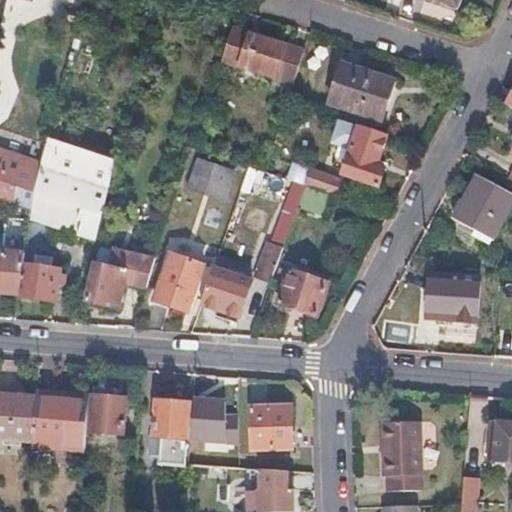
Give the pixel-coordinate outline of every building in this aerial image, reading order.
[(271,41),(233,29),(223,60),(277,77),(275,81),(296,89),(308,52),(271,41)] [(397,84),(345,67),(332,104),(384,121),(390,102),(397,84)] [(358,137),(347,134),(340,157),(350,161),(345,176),(382,188),(385,179),(388,170),(380,167),(390,137),(361,127),(358,137)] [(76,151),(48,143),(36,194),(100,215),(112,170),(74,159),(76,151)] [(195,157),(184,189),(224,203),(235,171),(195,157)] [(340,182),(292,167),(287,181),(306,187),(335,197),(340,182)] [(511,199),(511,196),(476,176),(464,197),(452,218),(490,239),(511,199)] [(0,200),(14,205),(17,188),(0,182),(0,200)] [(33,193),(17,188),(14,205),(31,209),(33,193)] [(36,194),(33,193),(31,209),(29,221),(77,236),(76,243),(92,248),(100,215),(36,194)] [(287,238),(296,201),(284,198),(275,235),(287,238)] [(271,284),(284,251),(266,245),(253,278),(271,284)] [(36,256),(43,258),(58,259),(58,255),(25,248),(23,265),(33,266),(36,256)] [(145,289),(154,260),(115,249),(110,267),(94,263),(86,301),(104,305),(105,300),(119,303),(124,282),(145,289)] [(170,254),(153,300),(187,313),(203,266),(170,254)] [(23,265),(19,294),(18,297),(54,303),(60,271),(41,268),(43,258),(36,256),(33,266),(23,265)] [(0,262),(0,292),(19,294),(23,265),(0,262)] [(200,305),(238,319),(251,282),(213,268),(200,305)] [(327,284),(289,270),(276,304),(316,318),(327,284)] [(480,278),(431,275),(428,317),(453,319),(477,321),(480,278)] [(86,451),(89,394),(36,391),(35,396),(32,442),(32,446),(86,451)] [(0,439),(32,442),(35,396),(0,393),(0,439)] [(127,398),(93,396),(90,432),(124,434),(127,398)] [(159,470),(184,472),(189,403),(155,401),(152,438),(149,438),(148,460),(159,461),(159,470)] [(250,409),(251,450),(292,449),(292,408),(250,409)] [(422,493),(420,423),(382,425),(383,478),(387,478),(387,494),(422,493)] [(511,426),(494,426),(491,462),(511,463),(511,426)] [(260,493),(259,511),(293,511),(294,490),(289,490),(289,471),(248,469),(248,492),(260,492),(260,493)] [(464,480),(461,505),(476,507),(478,481),(464,480)] [(237,511),(259,511),(260,493),(238,493),(237,511)]
